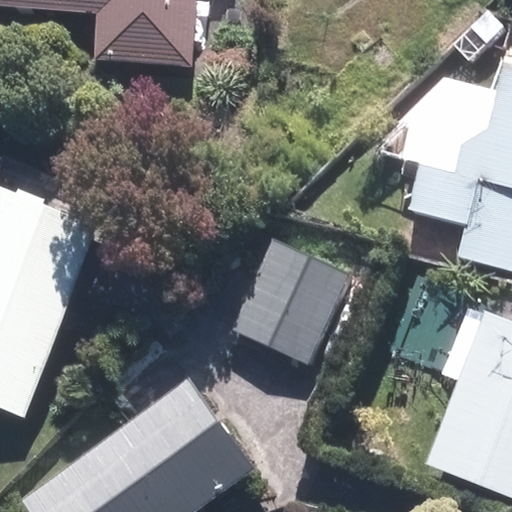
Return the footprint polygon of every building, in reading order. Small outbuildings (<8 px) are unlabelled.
[(0,0),(0,11),(111,20),(108,67),(205,73),(210,0),(0,0)] [(473,152),(466,178),(462,177),(432,169),(418,216),(472,230),(463,261),(511,275),(511,104),(502,138),(496,140),(494,142),(473,152)] [(0,261),(0,406),(44,426),(124,241),(17,196),(0,236),(0,258),(1,259),(0,261)] [(240,333),(318,368),(358,283),(280,246),(240,333)] [(445,471),(511,496),(511,326),(486,316),(460,382),(476,389),(445,471)] [(37,507),(40,511),(224,511),(272,480),(209,388),(37,507)]
